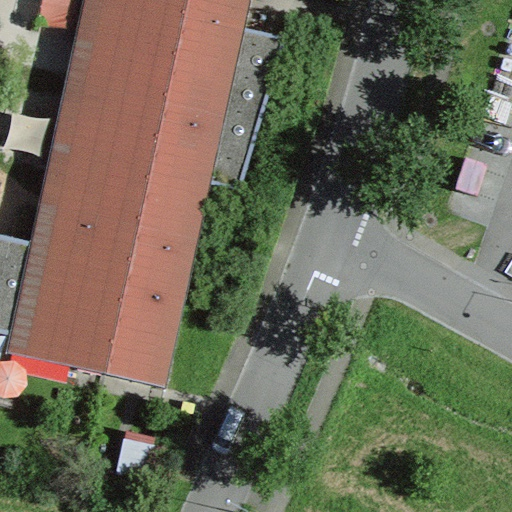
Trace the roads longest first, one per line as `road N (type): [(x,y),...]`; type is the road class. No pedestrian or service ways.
road 1 (residential): [(207,511),(329,232)]
road 2 (residential): [(329,232),(404,0)]
road 3 (residential): [(329,232),(511,329)]
